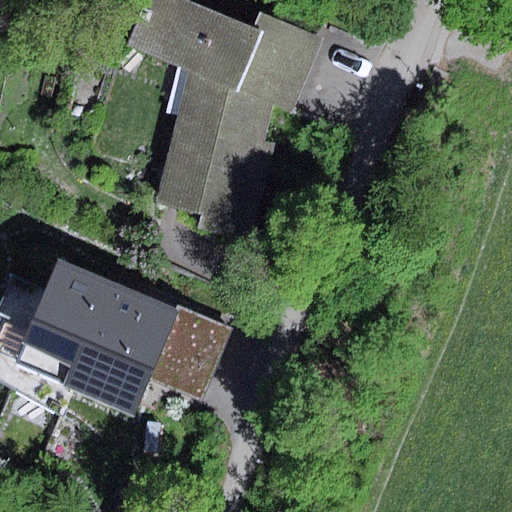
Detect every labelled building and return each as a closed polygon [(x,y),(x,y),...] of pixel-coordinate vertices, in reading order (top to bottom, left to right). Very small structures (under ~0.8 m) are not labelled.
[(252,27),(186,0),(145,0),(125,48),(189,69),(156,202),(252,233),(276,144),(266,139),(275,104),(301,112),(324,38),(258,13),(252,27)] [(179,306),(60,256),(46,289),(13,366),(76,393),(132,416),(148,379),(179,306)] [(13,366),(46,289),(12,276),(0,302),(0,384),(61,419),(76,393),(13,366)] [(232,328),(179,306),(148,379),(202,401),(232,328)] [(158,511),(123,497),(116,511),(158,511)]
